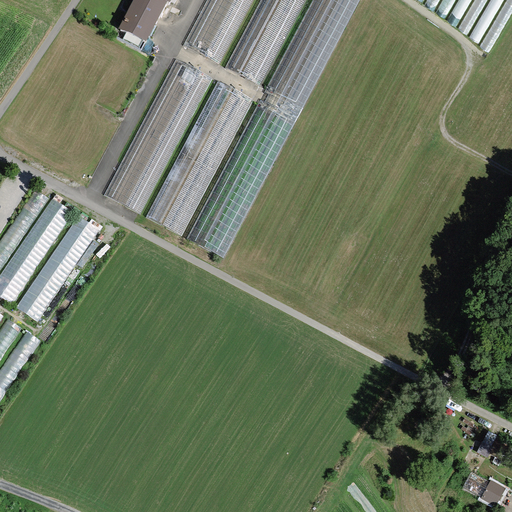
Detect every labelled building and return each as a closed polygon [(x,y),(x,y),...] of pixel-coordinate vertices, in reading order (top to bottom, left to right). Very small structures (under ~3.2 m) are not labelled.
[(119,30),(147,44),(168,5),(170,6),(173,0),(134,0),(128,12),(119,30)] [(306,0),(197,244),(235,260),(351,0),(306,0)] [(262,0),(232,70),(269,86),(305,0),(262,0)] [(171,166),(208,84),(159,84),(108,198),(145,214),(171,154),(171,166)] [(149,218),(185,236),(251,101),(240,96),(241,94),(220,84),(207,111),(203,109),(149,218)] [(41,323),(99,228),(77,215),(19,309),(41,323)] [(0,360),(20,326),(7,318),(0,328),(0,360)] [(511,467),(511,445),(497,437),(487,454),(511,468),(511,467)] [(496,504),(503,489),(470,473),(463,488),(496,504)]
